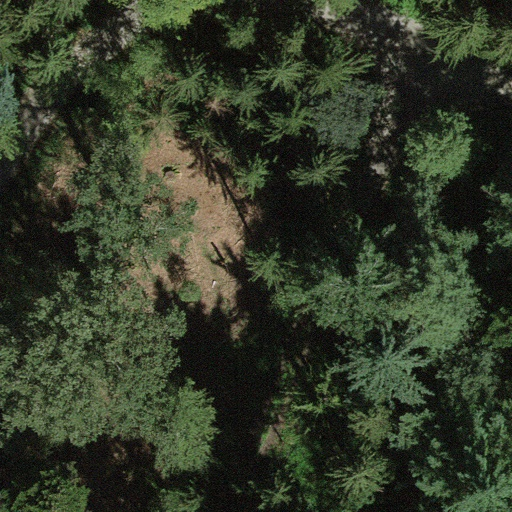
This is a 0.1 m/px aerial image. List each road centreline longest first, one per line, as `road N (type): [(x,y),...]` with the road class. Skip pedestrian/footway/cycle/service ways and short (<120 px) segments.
road 1 (track): [(0,160),(63,85),(154,9),(233,0)]
road 2 (track): [(276,0),(409,25),(511,82)]
